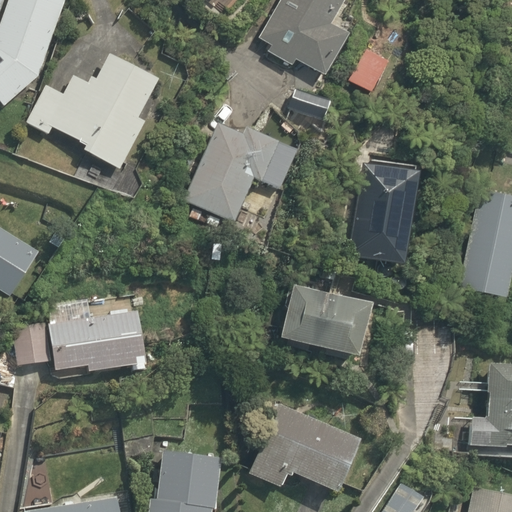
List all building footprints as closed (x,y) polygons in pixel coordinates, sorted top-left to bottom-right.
[(42,0),(9,0),(0,31),(0,107),(5,111),(39,73),(61,6),(42,0)] [(335,17),(344,0),(280,0),(257,43),(268,49),(263,59),(292,74),(297,64),(323,78),(344,40),(336,35),(344,21),(335,17)] [(392,67),(365,51),(345,85),(373,101),(392,67)] [(70,95),(47,83),(22,129),(47,142),(54,129),(93,149),(85,163),(113,178),(141,125),(138,123),(161,81),(117,58),(106,80),(91,71),(84,85),(77,81),(70,95)] [(328,101),(291,89),(281,119),(318,131),(328,101)] [(276,190),(289,160),(217,127),(181,206),(232,230),(255,180),(276,190)] [(405,279),(423,176),(357,165),(339,267),(405,279)] [(511,196),(473,188),(449,288),(504,301),(511,268),(511,196)] [(0,231),(0,299),(11,307),(39,256),(0,231)] [(368,297),(295,286),(285,352),(358,362),(368,297)] [(144,317),(50,321),(53,380),(146,377),(144,317)] [(38,323),(6,330),(15,374),(48,366),(38,323)] [(467,428),(465,452),(511,455),(511,371),(489,370),(484,430),(467,428)] [(363,446),(284,406),(246,478),(279,495),(291,474),(337,498),(363,446)] [(210,511),(218,459),(162,451),(155,502),(147,501),(145,511),(210,511)] [(418,511),(425,500),(401,486),(385,511),(418,511)] [(469,511),(511,511),(511,500),(474,491),(469,511)] [(116,511),(114,501),(55,511),(116,511)]
